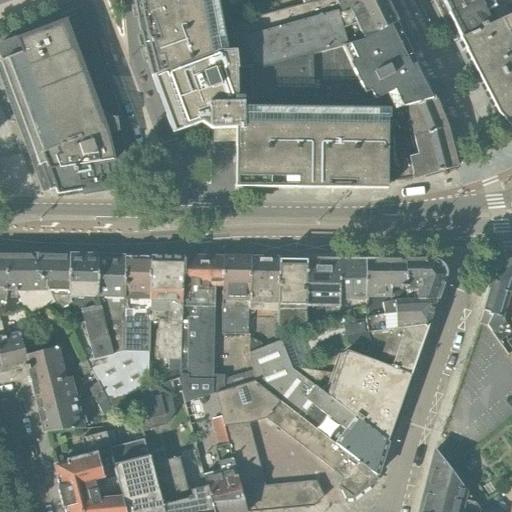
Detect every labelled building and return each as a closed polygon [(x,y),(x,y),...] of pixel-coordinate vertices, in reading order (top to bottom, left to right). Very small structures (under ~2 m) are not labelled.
[(132,0),(136,20),(143,48),(151,76),(152,77),(220,51),(225,51),(222,31),(228,30),(222,0),(132,0)] [(249,66),(251,66),(268,64),(290,59),(351,43),(363,39),(397,22),(385,0),(367,0),(339,13),(338,10),(259,32),(255,21),(232,26),(234,40),(235,51),(237,66),(249,66)] [(367,0),(313,0),(303,4),(254,18),(255,21),(259,32),(338,10),(339,13),(367,0)] [(441,0),(449,15),(478,0),(441,0)] [(511,0),(478,0),(449,15),(461,39),(497,24),(511,16),(511,0)] [(0,44),(0,57),(35,155),(76,140),(85,155),(120,151),(124,150),(123,142),(118,143),(116,125),(119,125),(111,104),(106,106),(99,87),(104,85),(78,15),(71,18),(73,23),(54,30),(52,25),(0,44)] [(511,16),(497,24),(461,39),(498,113),(511,128),(511,16)] [(359,106),(367,106),(385,98),(392,112),(435,103),(414,56),(407,43),(397,22),(363,39),(351,43),(290,59),(268,64),(251,66),(252,99),(356,100),(359,106)] [(220,51),(152,77),(164,108),(166,113),(173,131),(201,121),(211,127),(213,127),(213,135),(231,135),(231,134),(235,134),(235,106),(249,106),(249,99),(252,99),(251,66),(249,66),(237,66),(235,51),(225,51),(220,51)] [(392,112),(393,138),(404,135),(406,145),(416,143),(414,138),(446,128),(435,103),(392,112)] [(359,106),(249,106),(235,106),(235,134),(235,186),(386,187),(387,107),(367,106),(359,106)] [(404,135),(393,138),(394,163),(395,181),(413,179),(456,167),(446,128),(414,138),(416,143),(406,145),(404,135)] [(121,157),(120,151),(85,155),(76,140),(35,155),(37,162),(39,162),(49,189),(52,187),(54,193),(96,188),(96,186),(107,185),(107,181),(129,178),(125,156),(121,157)] [(0,313),(6,313),(7,298),(20,299),(16,291),(6,291),(7,256),(0,255),(0,313)] [(54,302),(30,256),(7,256),(6,291),(16,291),(20,299),(27,315),(54,302)] [(69,296),(70,256),(30,256),(54,302),(58,310),(73,304),(69,296)] [(96,295),(98,257),(70,256),(69,296),(73,304),(75,315),(81,314),(93,360),(112,354),(96,295)] [(125,257),(98,257),(96,295),(112,354),(123,351),(123,294),(124,272),(125,257)] [(151,284),(151,258),(125,257),(124,272),(123,294),(123,351),(148,352),(149,322),(151,284)] [(165,369),(165,381),(178,379),(178,378),(180,378),(180,356),(182,259),(151,258),(151,284),(149,322),(158,322),(157,360),(168,360),(168,370),(165,369)] [(215,286),(223,286),(223,259),(182,259),(180,378),(178,378),(178,379),(185,403),(216,394),(224,391),(224,376),(212,375),(215,286)] [(250,317),(250,290),(251,259),(223,259),(223,286),(223,334),(250,334),(250,317)] [(251,259),(250,290),(250,317),(277,317),(279,260),(251,259)] [(494,290),(510,295),(511,294),(511,295),(511,259),(508,261),(506,262),(500,266),(496,271),(494,274),(492,280),(491,284),(490,286),(495,288),(494,290)] [(279,260),(277,317),(277,326),(306,326),(306,305),(307,292),(307,260),(279,260)] [(307,292),(306,305),(325,305),(325,310),(339,311),(339,298),(340,261),(307,260),(307,292)] [(340,261),(339,298),(366,298),(367,261),(340,261)] [(367,261),(366,298),(367,317),(384,313),(382,303),(395,300),(407,300),(405,261),(367,261)] [(407,300),(437,299),(445,274),(445,270),(444,268),(443,265),(441,263),(437,261),(435,262),(405,261),(407,300)] [(510,295),(494,290),(495,288),(490,286),(483,310),(489,311),(489,314),(492,315),(491,318),(486,324),(499,342),(505,338),(510,336),(511,334),(504,323),(503,318),(510,295)] [(382,303),(384,313),(367,317),(365,317),(368,331),(369,332),(404,328),(429,326),(437,299),(407,300),(395,300),(382,303)] [(38,319),(30,321),(32,328),(40,326),(38,319)] [(0,363),(2,373),(27,367),(28,367),(26,356),(20,333),(4,337),(0,321),(0,363)] [(429,326),(404,328),(396,352),(350,336),(345,351),(411,375),(429,326)] [(254,381),(346,454),(376,477),(388,441),(296,371),(293,369),(282,341),(248,353),(254,381)] [(28,367),(27,367),(32,387),(65,379),(64,372),(75,370),(69,349),(58,351),(58,348),(26,356),(28,367)] [(296,371),(388,441),(391,442),(414,378),(411,376),(411,375),(345,351),(344,354),(296,371)] [(91,370),(85,360),(77,364),(82,375),(91,370)] [(71,377),(65,379),(32,387),(37,409),(77,400),(71,377)] [(346,454),(254,381),(224,391),(216,394),(222,416),(226,430),(229,444),(235,469),(238,483),(245,511),(262,511),(313,507),(324,497),(316,481),(310,482),(312,503),(301,504),(289,505),(278,506),(267,508),(264,486),(263,479),(243,484),(240,473),(239,468),(237,462),(235,451),(232,440),(229,429),(249,424),(266,419),(277,405),(286,411),(294,418),(302,424),(311,431),(319,437),(327,444),(335,450),(344,457),(346,454)] [(92,397),(102,392),(97,383),(87,388),(92,397)] [(140,391),(134,402),(138,419),(134,420),(137,433),(152,429),(151,428),(167,424),(174,412),(167,383),(148,389),(140,391)] [(102,392),(92,397),(108,427),(118,425),(102,392)] [(77,400),(37,409),(44,433),(47,432),(84,429),(77,400)] [(277,405),(266,419),(274,425),(286,411),(277,405)] [(286,411),(274,425),(283,432),(294,418),(286,411)] [(226,430),(222,416),(211,419),(214,432),(226,430)] [(294,418),(283,432),(291,438),(302,424),(294,418)] [(229,429),(232,440),(252,435),(249,424),(229,429)] [(302,424),(291,438),(300,445),(311,431),(302,424)] [(311,431),(300,445),(308,451),(319,437),(311,431)] [(124,511),(114,468),(105,432),(80,438),(85,456),(64,462),(65,465),(63,465),(61,458),(54,459),(58,477),(55,478),(57,487),(58,487),(64,508),(63,508),(63,511),(124,511)] [(232,440),(235,451),(254,446),(252,435),(232,440)] [(319,437),(308,451),(316,458),(327,444),(319,437)] [(235,469),(229,444),(218,447),(214,448),(220,471),(204,475),(207,486),(213,511),(245,511),(238,483),(235,469)] [(327,444),(316,458),(325,464),(335,450),(327,444)] [(235,451),(237,462),(257,457),(254,446),(235,451)] [(335,450),(325,464),(333,470),(344,457),(335,450)] [(482,511),(481,509),(480,510),(436,450),(419,511),(482,511)] [(376,477),(346,454),(344,457),(333,470),(342,478),(340,487),(346,500),(353,499),(370,486),(376,477)] [(150,465),(162,511),(213,511),(207,486),(191,490),(182,456),(173,458),(150,465)] [(257,457),(237,462),(239,468),(240,473),(260,468),(257,457)] [(464,465),(469,472),(481,464),(476,457),(464,465)] [(162,511),(150,465),(148,459),(114,468),(124,511),(162,511)] [(243,484),(263,479),(260,468),(240,473),(243,484)] [(310,482),(299,483),(301,504),(312,503),(310,482)] [(299,483),(287,484),(289,505),(301,504),(299,483)] [(287,484),(276,485),(278,506),(289,505),(287,484)] [(276,485),(264,486),(267,508),(278,506),(276,485)]
